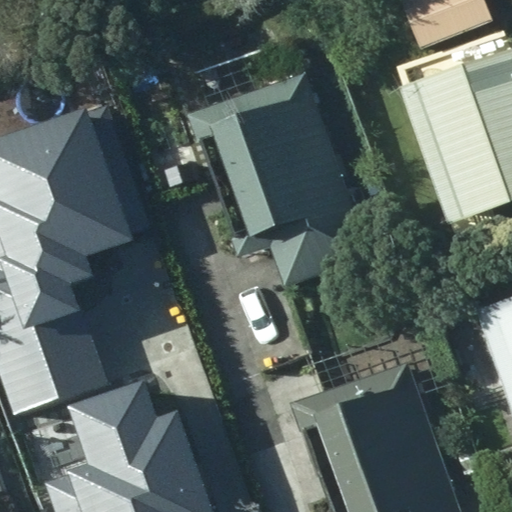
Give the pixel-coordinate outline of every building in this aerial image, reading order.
[(420,0),(415,2),(434,54),(503,27),(493,0),(420,0)] [(511,48),(509,39),(410,72),(464,232),(511,215),(511,48)] [(381,265),(316,78),(200,119),(250,264),(282,252),(297,294),(381,265)] [(0,266),(0,386),(12,420),(100,388),(66,294),(87,286),(81,270),(134,251),(85,117),(0,147),(0,259),(2,265),(0,266)] [(511,309),(492,317),(511,375),(511,309)] [(470,511),(419,369),(303,410),(339,511),(470,511)] [(209,511),(177,423),(155,431),(142,396),(72,422),(92,478),(42,497),(47,511),(209,511)]
